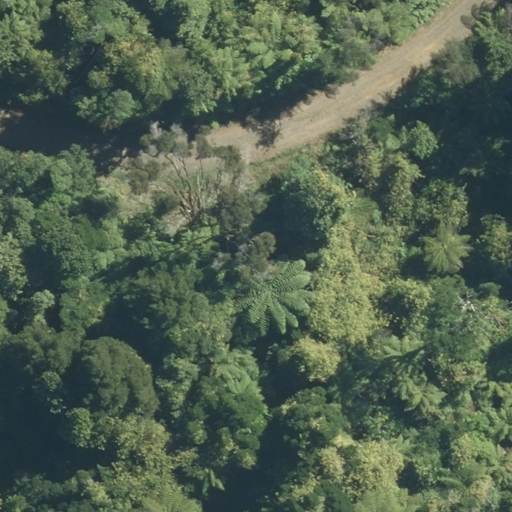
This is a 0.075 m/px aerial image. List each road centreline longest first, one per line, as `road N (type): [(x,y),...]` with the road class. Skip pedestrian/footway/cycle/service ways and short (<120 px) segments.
road 1 (track): [(12,511),(99,415),(156,188),(129,138)]
road 2 (track): [(129,138),(294,186),(511,79)]
road 3 (track): [(129,138),(57,0)]
